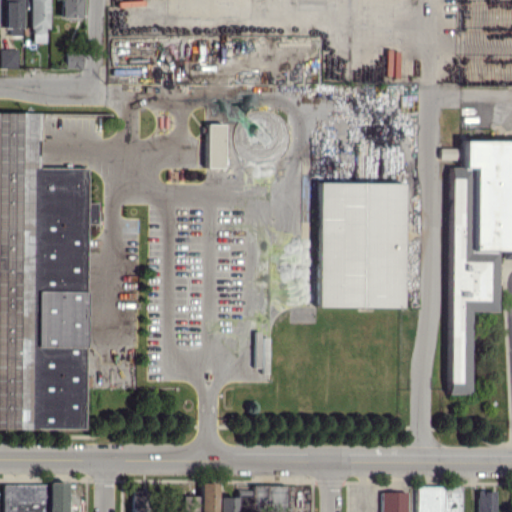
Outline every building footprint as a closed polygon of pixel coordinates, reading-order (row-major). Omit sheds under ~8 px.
[(7,35),(21,36),(21,0),(2,0),(2,27),(8,27),(7,35)] [(47,0),(28,0),(28,30),(47,31),(47,0)] [(77,0),(57,0),(58,18),(78,18),(77,0)] [(15,48),(0,48),(0,67),(16,68),(15,48)] [(63,68),(80,68),(80,53),(63,52),(63,68)] [(0,428),(82,429),(84,224),(95,224),(96,202),(84,202),(84,167),(37,167),(37,112),(0,112),(0,428)] [(203,123),(202,167),(220,167),(221,124),(203,123)] [(511,250),(511,140),(458,140),(458,166),(445,166),(444,393),(467,393),(468,311),(494,311),(495,250),(511,250)] [(457,148),(436,148),(436,158),(457,159),(457,148)] [(400,183),(314,182),(312,306),(398,307),(400,183)] [(215,511),(215,482),(197,482),(197,511),(215,511)] [(0,511),(63,511),(64,483),(1,483),(0,511)] [(283,511),(284,485),(249,485),(249,490),(236,490),(236,506),(264,506),(263,511),(283,511)] [(458,511),(459,486),(414,485),(413,511),(458,511)] [(130,489),(129,511),(147,511),(147,489),(130,489)] [(475,511),(492,511),(492,490),(475,491),(475,511)] [(378,511),(404,511),(405,491),(378,491),(378,511)] [(195,511),(196,495),(179,495),(178,511),(195,511)] [(233,511),(234,496),(216,496),(216,511),(233,511)]
